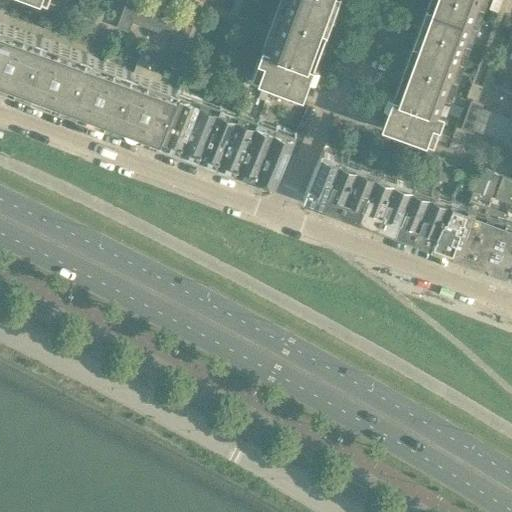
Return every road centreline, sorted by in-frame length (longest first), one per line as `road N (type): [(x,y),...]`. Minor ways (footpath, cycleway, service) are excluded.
road 1 (primary): [(511,477),(152,274),(0,200)]
road 2 (primary): [(0,234),(340,410),(511,511)]
road 3 (unclassified): [(0,334),(329,511)]
road 4 (residential): [(274,212),(0,116)]
road 5 (residential): [(511,300),(274,212)]
road 6 (residential): [(274,212),(320,102),(353,79),(382,0)]
